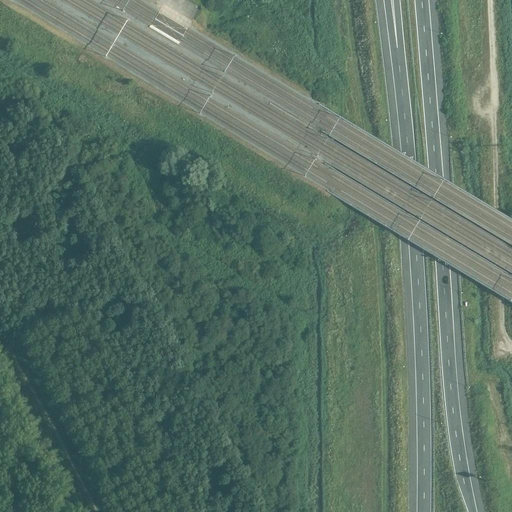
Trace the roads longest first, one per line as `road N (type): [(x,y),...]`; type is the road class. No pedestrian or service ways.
road 1 (motorway): [(472,511),(452,407),(421,0)]
road 2 (motorway): [(397,47),(418,286),(423,511)]
road 3 (track): [(490,0),(495,223),(503,334),(511,346)]
road 4 (track): [(0,26),(227,168)]
road 5 (unknown): [(0,333),(97,511)]
